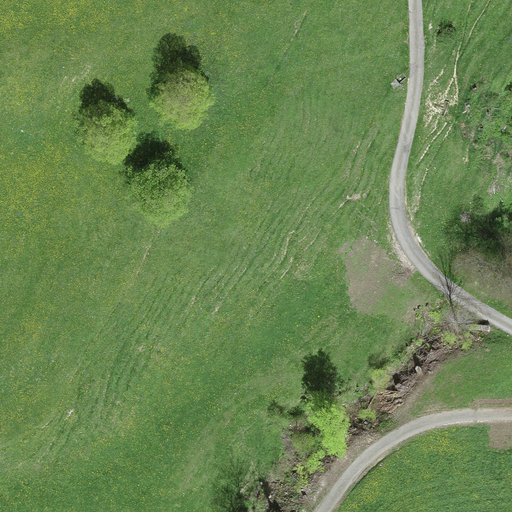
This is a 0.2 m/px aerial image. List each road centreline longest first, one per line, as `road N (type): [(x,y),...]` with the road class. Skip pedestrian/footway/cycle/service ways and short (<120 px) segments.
road 1 (unclassified): [(511,327),(449,291),(412,253),(396,217),(415,0)]
road 2 (track): [(511,415),(453,418),(410,431),(366,456),(321,511)]
